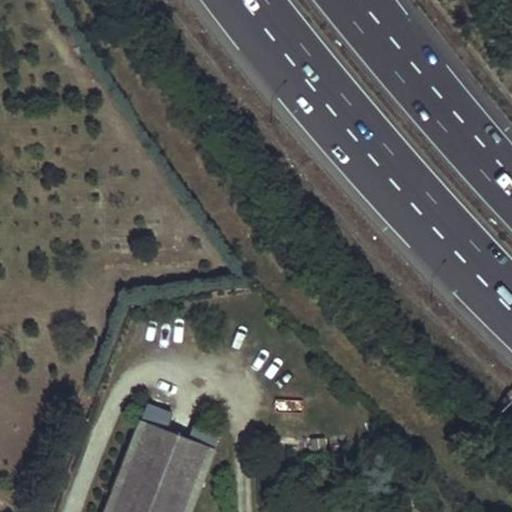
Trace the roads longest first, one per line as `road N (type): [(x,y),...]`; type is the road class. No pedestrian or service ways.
road 1 (motorway): [(251,0),(425,210),(511,300)]
road 2 (motorway): [(511,187),(350,0)]
